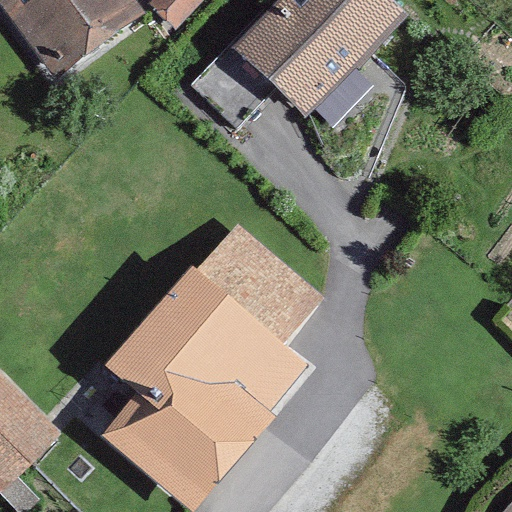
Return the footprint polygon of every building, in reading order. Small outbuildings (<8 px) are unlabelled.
[(0,0),(0,18),(50,85),(138,19),(124,0),(0,0)] [(173,30),(199,0),(154,0),(148,7),(173,30)] [(284,0),(233,56),(304,121),(397,21),(375,0),(284,0)] [(186,94),(235,136),(267,100),(218,58),(186,94)] [(274,351),(315,302),(231,231),(189,281),(183,276),(101,374),(133,400),(97,443),(179,511),(194,511),(266,426),(261,423),(302,375),(274,351)] [(0,489),(53,439),(0,383),(0,489)] [(511,511),(511,502),(502,511),(511,511)]
